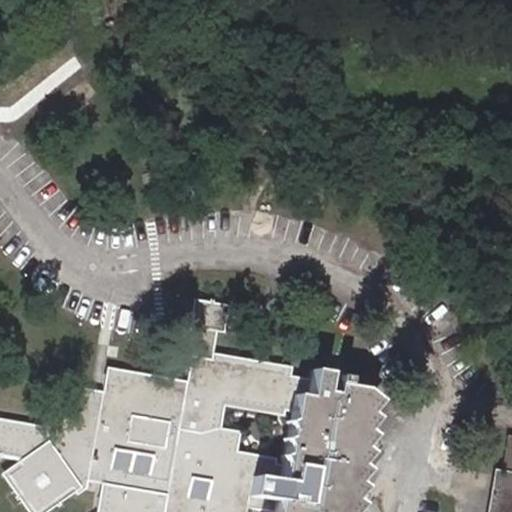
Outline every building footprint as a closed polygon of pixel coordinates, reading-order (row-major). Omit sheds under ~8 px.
[(188,327),(195,328),(215,331),(222,332),(226,305),(193,301),(188,327)] [(195,328),(190,353),(210,357),(215,331),(195,328)] [(43,425),(0,420),(0,455),(16,458),(20,466),(8,475),(33,510),(71,484),(63,470),(77,459),(91,462),(90,471),(109,474),(106,490),(115,492),(111,511),(113,511),(342,511),(350,500),(343,494),(353,481),(347,476),(357,464),(352,459),(360,448),(354,443),(362,431),(357,425),(366,412),(360,408),(368,396),(360,389),(332,385),(331,394),(323,393),(324,381),(321,381),(323,372),(310,370),(309,381),(283,378),(285,369),(210,357),(190,353),(185,384),(105,371),(101,396),(76,392),(74,402),(43,425)] [(335,374),(323,372),(321,381),(324,381),(323,393),(331,394),(332,385),(335,374)] [(511,511),(511,435),(504,434),(500,458),(505,459),(496,511),(490,511),(511,511)] [(63,470),(71,484),(90,471),(91,462),(77,459),(63,470)] [(369,496),(353,481),(343,494),(350,500),(360,508),(369,496)]
